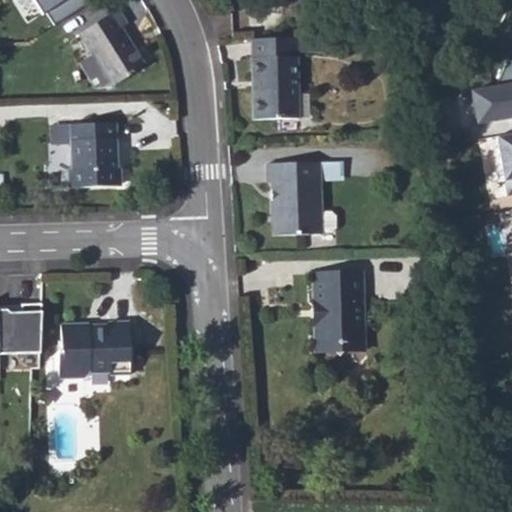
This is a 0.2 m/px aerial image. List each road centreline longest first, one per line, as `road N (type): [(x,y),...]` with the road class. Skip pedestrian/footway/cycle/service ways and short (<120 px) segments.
road 1 (residential): [(208,240),(226,511)]
road 2 (residential): [(164,0),(198,61),(208,240)]
road 3 (residential): [(0,243),(208,240)]
